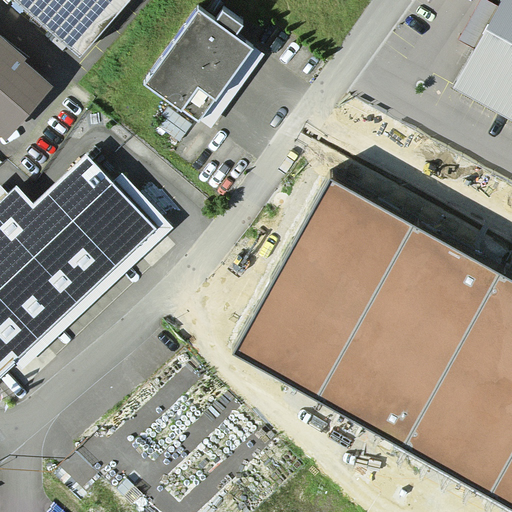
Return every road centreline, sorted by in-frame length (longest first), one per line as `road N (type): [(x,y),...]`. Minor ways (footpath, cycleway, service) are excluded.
road 1 (residential): [(0,429),(27,421),(132,327),(227,222),(390,0)]
road 2 (unknown): [(355,49),(511,155)]
